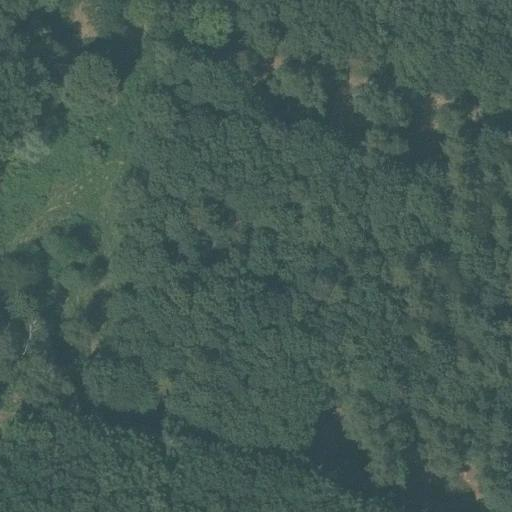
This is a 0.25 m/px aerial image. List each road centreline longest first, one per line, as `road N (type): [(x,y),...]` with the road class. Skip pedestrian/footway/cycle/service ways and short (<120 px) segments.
road 1 (track): [(476,511),(202,444),(138,416),(73,412),(25,421),(0,436)]
road 2 (track): [(80,6),(511,123)]
